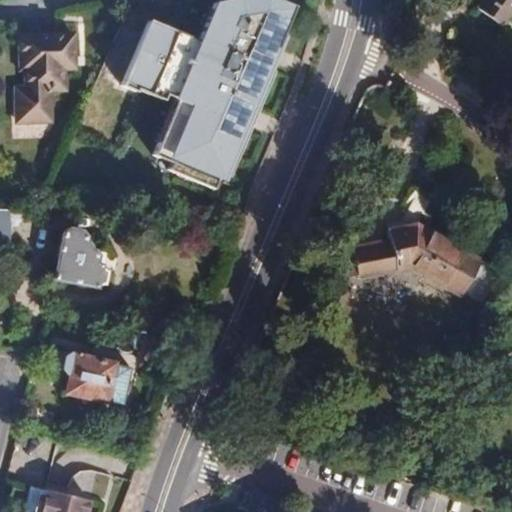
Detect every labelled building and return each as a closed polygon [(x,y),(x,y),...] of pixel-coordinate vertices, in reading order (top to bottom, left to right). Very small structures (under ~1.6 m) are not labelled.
[(487,0),(501,12),(511,0),(487,0)] [(167,36),(127,19),(84,123),(123,140),(167,36)] [(46,41),(17,41),(17,75),(22,74),(23,93),(13,94),(14,127),(45,127),(45,95),(60,95),(60,75),(69,74),(69,41),(46,41)] [(159,158),(178,107),(166,103),(147,154),(159,158)] [(352,250),(358,280),(410,271),(462,300),(463,298),(482,309),(500,273),(418,227),(389,232),(390,242),(352,250)] [(64,236),(55,283),(98,290),(109,287),(111,275),(104,268),(100,267),(101,260),(98,255),(93,254),(94,251),(91,247),(85,246),(86,241),(82,235),(69,232),(64,236)] [(115,369),(66,356),(64,363),(62,371),(71,374),(64,397),(105,408),(115,369)] [(88,511),(91,504),(47,492),(42,511),(88,511)]
